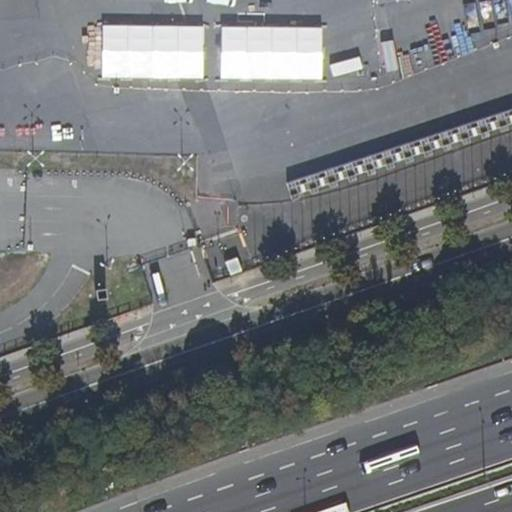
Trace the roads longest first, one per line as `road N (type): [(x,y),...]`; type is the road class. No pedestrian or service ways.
road 1 (primary): [(511,238),(0,418)]
road 2 (unknown): [(167,258),(220,192),(251,171),(438,107)]
road 3 (motorway): [(511,417),(241,511)]
